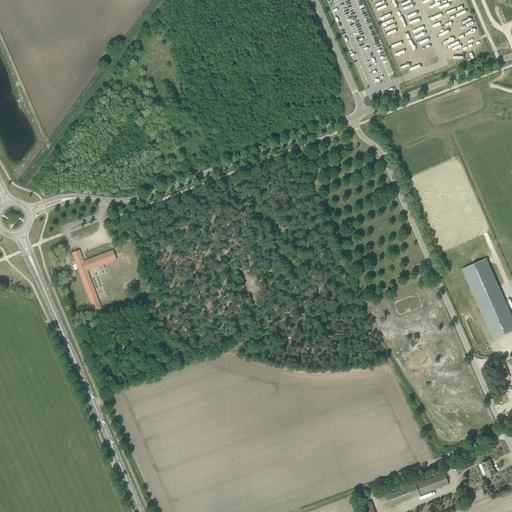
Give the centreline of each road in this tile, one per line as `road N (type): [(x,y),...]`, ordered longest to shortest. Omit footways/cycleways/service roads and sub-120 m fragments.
road 1 (unclassified): [(506,436),(384,158),(352,117)]
road 2 (tertiary): [(64,199),(140,199),(352,117)]
road 3 (primary): [(141,511),(32,264)]
road 4 (track): [(163,0),(24,189)]
road 5 (tertiary): [(363,113),(511,56)]
road 6 (track): [(433,461),(295,511)]
road 7 (unclassified): [(363,113),(313,0)]
